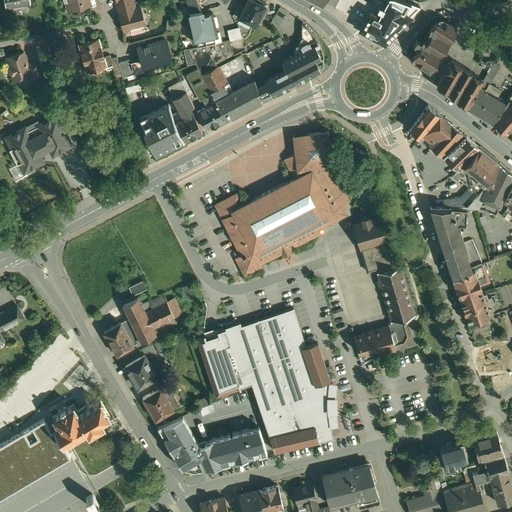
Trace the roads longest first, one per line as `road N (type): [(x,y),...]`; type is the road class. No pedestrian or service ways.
road 1 (secondary): [(31,244),(335,94)]
road 2 (residential): [(493,402),(404,157),(377,115)]
road 3 (tertiary): [(31,244),(177,494)]
road 4 (residential): [(177,494),(376,444)]
road 5 (tertiary): [(395,88),(427,90),(511,154)]
road 6 (residential): [(376,444),(481,414),(493,402)]
